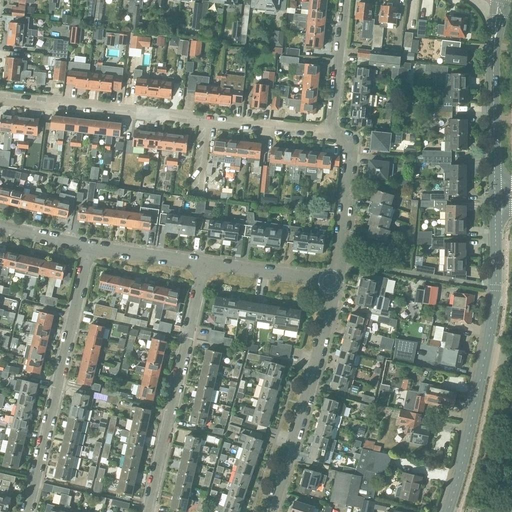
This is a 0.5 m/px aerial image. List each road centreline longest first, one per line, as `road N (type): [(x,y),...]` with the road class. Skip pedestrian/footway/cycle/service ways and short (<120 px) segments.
road 1 (residential): [(333,129),(0,98)]
road 2 (tertiary): [(445,511),(494,306),(496,195)]
road 3 (residential): [(90,245),(28,511)]
road 4 (residential): [(148,511),(206,264)]
road 5 (residential): [(271,511),(335,283)]
road 6 (secondary): [(496,195),(498,0)]
road 7 (residential): [(335,283),(351,148),(333,129)]
road 8 (residential): [(335,283),(206,264)]
road 9 (residential): [(333,129),(344,0)]
